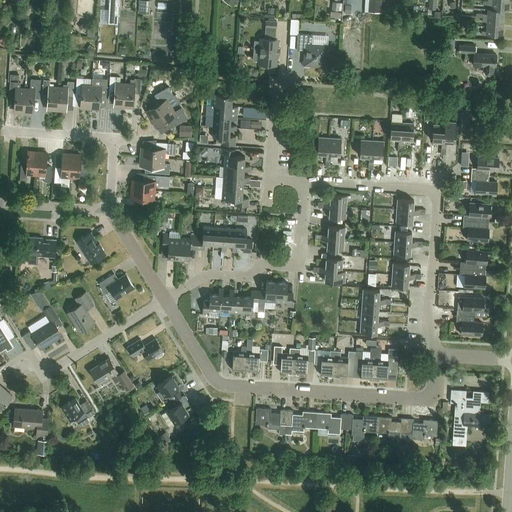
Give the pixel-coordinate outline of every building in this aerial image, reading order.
[(24,0),(23,13),(29,14),(31,0),(24,0)] [(109,0),(108,24),(118,25),(119,0),(109,0)] [(150,13),(150,1),(141,0),(140,13),(150,13)] [(365,0),(365,10),(368,10),(381,11),(381,10),(381,0),(365,0)] [(428,0),(428,8),(436,9),(436,0),(428,0)] [(387,1),(387,9),(395,10),(395,2),(387,1)] [(488,1),(487,5),(491,5),(491,9),(491,10),(504,10),(504,11),(508,11),(508,2),(488,1)] [(483,13),(482,17),(503,19),(504,11),(504,10),(491,10),(491,9),(487,9),(487,14),(483,13)] [(266,20),(266,27),(277,27),(277,21),(275,21),(274,17),(270,17),(268,20),(266,20)] [(482,17),(482,21),(486,21),(486,26),(503,27),(503,19),(482,17)] [(85,19),(78,26),(84,31),(91,24),(85,19)] [(481,30),(481,34),(502,36),(503,27),(486,26),(486,31),(481,30)] [(312,43),(313,35),(298,34),(297,50),(305,50),(304,65),(317,66),(317,65),(326,65),(327,44),(312,43)] [(2,36),(0,40),(0,43),(5,46),(9,39),(2,36)] [(276,39),(265,38),(260,38),(258,63),(276,65),(278,39),(276,39)] [(454,48),(455,39),(447,38),(446,47),(454,48)] [(90,44),(86,49),(92,54),(96,48),(90,44)] [(120,44),(118,52),(125,54),(127,46),(120,44)] [(459,44),(458,51),(465,52),(465,57),(473,58),(473,64),(484,65),(484,70),(486,74),(490,74),(493,70),(493,66),(495,66),(496,54),(474,52),(475,46),(459,44)] [(146,69),(138,68),(138,76),(146,77),(146,69)] [(123,106),(125,83),(116,83),(117,76),(110,76),(109,91),(115,91),(114,105),(123,106)] [(90,108),(92,85),(83,84),(83,78),(77,77),(76,92),(82,93),(81,107),(90,108)] [(92,77),(90,108),(99,108),(100,94),(106,95),(107,78),(92,77)] [(185,77),(179,86),(187,91),(193,83),(185,77)] [(25,89),(24,111),(33,112),(34,98),(40,98),(41,83),(41,79),(31,78),(31,82),(30,82),(30,89),(25,89)] [(125,83),(123,106),(133,107),(134,92),(140,93),(141,78),(134,78),(134,79),(130,79),(130,84),(125,83)] [(57,109),(59,87),(49,86),(50,80),(44,79),(43,94),(48,94),(47,109),(57,109)] [(451,91),(453,83),(442,80),(440,88),(451,91)] [(14,111),(24,111),(25,89),(20,88),(20,82),(10,81),(9,96),(15,96),(14,111)] [(59,87),(57,109),(66,110),(67,96),(73,96),(74,82),(68,81),(67,87),(59,87)] [(215,105),(231,106),(232,97),(238,98),(239,89),(226,88),(225,94),(212,93),(211,105),(215,105)] [(176,92),(172,95),(169,91),(156,98),(159,103),(147,110),(151,118),(171,107),(182,101),(178,94),(177,95),(176,92)] [(406,111),(405,116),(414,117),(415,111),(412,111),(413,108),(413,105),(407,104),(406,107),(406,111)] [(231,114),(231,106),(215,105),(214,115),(231,116),(230,118),(237,119),(237,114),(231,114)] [(171,107),(151,118),(156,127),(168,120),(172,127),(187,118),(181,108),(174,112),(171,107)] [(243,107),(243,116),(266,118),(267,108),(243,107)] [(236,130),(237,125),(230,125),(230,118),(231,116),(214,115),(213,126),(230,127),(230,129),(236,130)] [(350,120),(341,119),(340,127),(349,127),(350,120)] [(391,121),(390,138),(399,138),(401,138),(402,122),(391,121)] [(445,125),(444,142),(446,142),(455,142),(457,122),(445,121),(445,125)] [(402,122),(401,138),(404,139),(413,139),(414,123),(402,122)] [(434,124),(433,141),(442,141),(444,142),(445,125),(434,124)] [(191,136),(192,125),(180,125),(180,136),(191,136)] [(235,144),(236,136),(229,136),(230,129),(230,127),(213,126),(213,137),(222,137),(222,143),(235,144)] [(318,137),(317,153),(326,154),(328,154),(329,137),(318,137)] [(329,137),(328,154),(331,154),(340,155),(341,138),(329,137)] [(361,140),(360,156),(369,157),(372,157),(373,140),(361,140)] [(373,140),(372,157),(374,157),(383,158),(384,141),(373,140)] [(141,156),(163,158),(164,153),(175,154),(176,144),(156,142),(156,148),(141,147),(141,156)] [(204,147),(200,152),(203,156),(208,151),(204,147)] [(244,167),(244,165),(245,156),(234,156),(235,150),(222,149),(221,155),(225,155),(224,166),(244,167)] [(471,174),(488,175),(489,169),(497,170),(498,157),(493,157),(493,152),(494,152),(494,151),(481,150),(481,151),(481,156),(478,156),(477,168),(472,167),(471,174)] [(36,174),(38,152),(28,151),(27,165),(21,164),(20,179),(27,180),(27,177),(29,178),(30,176),(30,174),(36,174)] [(46,166),(47,152),(38,152),(36,174),(40,174),(45,175),(44,181),(51,181),(52,167),(46,166)] [(70,176),(72,154),(63,153),(62,167),(56,167),(55,182),(61,182),(62,176),(70,176)] [(72,154),(70,176),(79,177),(78,183),(87,184),(88,169),(80,168),(81,155),(72,154)] [(163,163),(163,158),(141,156),(140,165),(154,167),(154,173),(169,174),(169,163),(163,163)] [(389,156),(388,165),(397,166),(398,157),(389,156)] [(243,178),(244,175),(244,169),(250,170),(251,165),(244,165),(244,167),(224,166),(223,177),(243,178)] [(488,181),(488,175),(471,174),(471,180),(476,181),(475,193),(496,194),(497,182),(488,181)] [(131,189),(154,190),(154,185),(169,186),(170,176),(147,175),(146,180),(132,179),(131,189)] [(223,187),(243,189),(243,180),(250,181),(250,176),(244,175),(243,178),(223,177),(223,187)] [(242,197),(243,189),(223,187),(222,198),(235,199),(235,205),(248,206),(248,197),(242,197)] [(153,199),(154,190),(131,189),(130,198),(145,199),(145,205),(159,206),(160,200),(153,199)] [(330,202),(330,205),(346,206),(347,195),(330,193),(330,202)] [(397,198),(397,210),(413,211),(413,208),(414,199),(397,198)] [(463,221),(489,222),(489,217),(490,205),(469,203),(468,215),(463,214),(463,221)] [(329,207),(329,216),(345,217),(346,206),(330,205),(329,207)] [(361,209),(360,222),(369,222),(370,210),(361,209)] [(397,210),(396,221),(412,222),(413,213),(413,211),(397,210)] [(173,217),(173,212),(162,211),(161,221),(168,221),(168,217),(173,217)] [(248,227),(250,215),(238,213),(237,225),(248,227)] [(487,241),(489,222),(463,221),(462,227),(468,227),(467,240),(487,241)] [(213,243),(214,227),(203,226),(202,236),(197,236),(196,249),(204,249),(205,243),(213,243)] [(327,235),(327,237),(344,238),(345,227),(328,226),(327,235)] [(224,244),(225,228),(214,227),(213,243),(221,244),(221,250),(226,251),(226,244),(224,244)] [(234,245),(236,228),(225,228),(224,244),(232,245),(232,251),(237,251),(237,245),(234,245)] [(236,228),(234,245),(237,245),(243,245),(243,252),(251,252),(252,239),(246,239),(247,229),(236,228)] [(395,230),(394,242),(411,243),(411,241),(412,232),(395,230)] [(91,263),(106,254),(99,243),(97,244),(90,232),(76,240),(91,263)] [(178,258),(179,238),(169,237),(169,234),(163,233),(162,247),(168,247),(167,257),(178,258)] [(196,249),(197,236),(190,235),(190,239),(179,238),(178,258),(190,259),(190,248),(196,249)] [(28,242),(27,247),(29,247),(28,263),(37,263),(38,255),(55,256),(56,240),(43,239),(43,237),(30,237),(29,242),(28,242)] [(327,240),(326,249),(343,250),(344,238),(327,237),(327,240)] [(394,242),(394,253),(410,255),(411,246),(411,243),(394,242)] [(352,248),(352,255),(367,256),(367,249),(352,248)] [(460,268),(486,270),(487,251),(466,250),(465,262),(460,261),(460,268)] [(325,267),(325,270),(342,271),(342,259),(326,258),(325,267)] [(377,269),(377,261),(369,261),(368,269),(377,269)] [(393,263),(392,274),(409,276),(409,273),(410,264),(393,263)] [(484,288),(486,270),(460,268),(459,274),(465,274),(464,287),(484,288)] [(325,272),(324,281),(345,282),(345,271),(342,271),(325,270),(325,272)] [(111,275),(98,283),(105,293),(111,289),(116,298),(133,287),(125,274),(115,281),(111,275)] [(392,274),(391,286),(408,287),(409,278),(409,276),(392,274)] [(275,301),(276,282),(265,281),(265,291),(259,291),(257,311),(264,312),(265,301),(275,301)] [(276,282),(275,301),(286,302),(285,306),(292,306),(293,293),(287,293),(287,282),(276,282)] [(218,288),(218,294),(220,295),(220,304),(219,311),(230,312),(230,304),(231,295),(229,295),(223,295),(223,288),(221,288),(218,288)] [(363,288),(363,299),(379,301),(379,298),(380,289),(363,288)] [(229,289),(229,295),(231,295),(230,304),(230,312),(241,312),(241,304),(242,296),(234,295),(234,289),(229,289)] [(43,309),(50,305),(42,290),(32,293),(40,304),(43,309)] [(241,304),(241,312),(252,313),(252,311),(257,311),(258,304),(259,291),(250,290),(250,297),(242,296),(241,304)] [(79,304),(67,312),(79,330),(94,321),(86,308),(93,303),(86,291),(75,298),(79,304)] [(202,304),(202,314),(208,314),(209,310),(219,311),(220,304),(220,295),(218,294),(209,294),(209,301),(203,300),(203,301),(202,304)] [(457,315),(474,316),(474,310),(483,311),(484,298),(463,297),(462,309),(457,309),(457,315)] [(363,299),(362,310),(378,311),(379,303),(379,301),(363,299)] [(43,309),(50,322),(31,333),(30,331),(24,335),(32,348),(38,344),(40,348),(63,335),(54,320),(58,317),(50,305),(43,309)] [(362,310),(361,321),(378,322),(378,319),(378,311),(362,310)] [(473,322),(474,316),(457,315),(456,321),(461,321),(460,334),(481,335),(482,322),(473,322)] [(361,321),(360,332),(377,333),(377,324),(378,322),(361,321)] [(7,350),(13,346),(0,325),(0,351),(6,348),(7,350)] [(140,338),(126,347),(130,353),(140,348),(147,360),(154,356),(155,357),(157,357),(162,354),(162,352),(162,351),(163,350),(155,338),(144,345),(140,338)] [(247,345),(245,370),(258,371),(259,360),(267,361),(268,349),(270,350),(270,345),(265,344),(265,349),(259,349),(259,352),(252,352),(252,346),(247,345)] [(232,369),(245,370),(247,345),(242,345),(241,351),(233,351),(232,369)] [(293,372),(295,347),(290,347),(290,353),(281,353),(281,345),(274,345),(273,363),(280,364),(280,371),(293,372)] [(374,378),(376,347),(371,346),(370,359),(362,358),(363,350),(356,350),(355,366),(362,366),(361,377),(374,378)] [(295,347),(293,372),(306,373),(308,355),(300,354),(301,348),(295,347)] [(381,360),(381,347),(376,347),(374,378),(387,379),(387,369),(397,370),(398,355),(396,354),(396,348),(389,348),(388,360),(381,360)] [(333,375),(335,350),(331,350),(330,350),(330,356),(321,356),(320,374),(333,375)] [(355,366),(356,351),(349,350),(348,357),(341,357),(341,351),(335,350),(333,375),(347,376),(347,365),(355,366)] [(125,390),(132,385),(123,371),(119,374),(109,358),(90,369),(98,383),(110,375),(115,383),(119,380),(125,390)] [(172,375),(157,384),(160,389),(157,391),(162,399),(168,396),(171,401),(179,397),(181,396),(178,390),(180,389),(172,375)] [(0,408),(12,396),(0,384),(0,408)] [(490,425),(491,414),(480,413),(481,402),(489,402),(489,391),(473,390),(472,397),(465,396),(466,390),(451,389),(450,401),(455,402),(453,444),(466,445),(468,424),(490,425)] [(171,408),(167,411),(173,422),(189,413),(186,408),(190,406),(183,395),(181,396),(179,397),(171,401),(168,402),(171,408)] [(78,423),(95,412),(92,408),(87,411),(84,406),(82,408),(75,397),(60,406),(69,421),(75,418),(78,423)] [(145,405),(141,407),(145,415),(150,413),(145,405)] [(47,435),(48,418),(41,417),(42,410),(15,408),(14,426),(37,428),(37,434),(47,435)] [(287,418),(287,410),(281,409),(281,413),(271,412),(271,409),(257,408),(255,424),(268,424),(268,428),(280,429),(279,433),(286,433),(286,431),(286,426),(286,424),(287,418)] [(303,414),(293,413),(293,410),(287,410),(287,418),(286,424),(286,426),(286,431),(286,433),(292,434),(293,430),(304,430),(304,427),(317,428),(318,412),(303,411),(303,414)] [(318,412),(317,428),(328,428),(328,432),(340,433),(341,428),(341,416),(331,416),(331,412),(318,412)] [(353,417),(352,429),(352,434),(353,434),(353,440),(363,440),(364,435),(364,431),(376,431),(377,416),(363,415),(363,418),(353,417)] [(406,433),(407,418),(401,417),(401,421),(391,420),(392,417),(377,416),(376,431),(388,432),(388,436),(401,437),(406,437),(406,433)] [(406,433),(406,437),(424,439),(425,435),(437,435),(438,419),(423,419),(423,422),(414,421),(414,418),(407,418),(406,433)] [(165,431),(159,435),(163,443),(169,439),(165,431)] [(42,440),(38,440),(37,453),(46,454),(47,436),(43,435),(42,440)] [(114,461),(116,447),(107,446),(106,460),(114,461)] [(275,454),(274,463),(282,463),(283,454),(275,454)]
